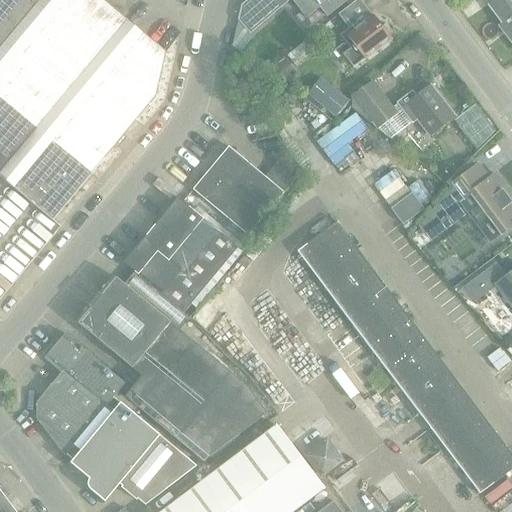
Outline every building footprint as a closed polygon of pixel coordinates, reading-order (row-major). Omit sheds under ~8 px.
[(154,98),(164,54),(98,0),(0,0),(0,178),(51,221),(154,98)] [(247,0),(242,5),(238,19),(250,33),(287,0),(247,0)] [(291,0),(306,18),(318,7),(325,16),(345,1),(344,0),(291,0)] [(370,19),(367,15),(355,0),(335,15),(347,30),(339,36),(345,43),(334,51),(339,57),(341,56),(352,69),(389,40),(388,38),(392,35),(385,25),(380,28),(372,17),(370,19)] [(511,0),(495,0),(488,5),(502,23),(499,26),(511,43),(511,0)] [(303,43),(287,56),(296,67),(311,54),(303,43)] [(273,67),(272,68),(286,86),(296,79),(293,75),(297,72),(285,58),(273,67)] [(272,68),(273,67),(268,60),(261,65),(266,72),(272,68)] [(335,118),(347,103),(320,80),(308,95),(335,118)] [(377,129),(396,115),(371,83),(352,98),(377,129)] [(402,109),(407,116),(412,122),(415,120),(428,137),(455,116),(431,86),(402,109)] [(476,150),(495,132),(475,104),(454,121),(476,150)] [(318,140),(332,159),(370,131),(356,112),(318,140)] [(248,237),(283,194),(227,148),(192,191),(248,237)] [(298,175),(286,165),(279,160),(265,178),(284,193),(298,175)] [(449,188),(417,226),(430,242),(465,215),(457,205),(459,204),(463,200),(470,195),(500,236),(511,226),(511,199),(494,176),(487,181),(476,167),(475,168),(470,160),(446,183),(449,188)] [(394,169),(375,182),(389,202),(408,189),(394,169)] [(402,225),(423,210),(411,193),(390,209),(402,225)] [(183,314),(237,249),(176,199),(122,264),(183,314)] [(296,252),(432,433),(477,495),(511,469),(511,457),(494,433),(336,222),(296,252)] [(0,262),(0,277),(8,284),(39,244),(23,232),(0,262)] [(407,237),(411,241),(415,237),(411,232),(407,237)] [(511,309),(511,272),(506,277),(495,264),(473,281),(484,295),(495,287),(511,309)] [(77,325),(131,370),(139,376),(124,394),(205,461),(266,414),(246,387),(169,324),(115,279),(100,297),(98,294),(87,307),(90,309),(77,325)] [(35,419),(45,433),(63,458),(64,457),(72,463),(69,467),(88,482),(86,483),(86,493),(101,505),(117,488),(146,507),(198,468),(155,433),(113,399),(125,385),(64,335),(44,359),(61,373),(35,403),(35,419)] [(499,349),(486,358),(497,372),(510,363),(499,349)] [(275,425),(160,511),(293,511),(324,489),(275,425)] [(306,452),(322,476),(345,460),(329,436),(306,452)] [(0,511),(14,511),(0,492),(0,511)]
